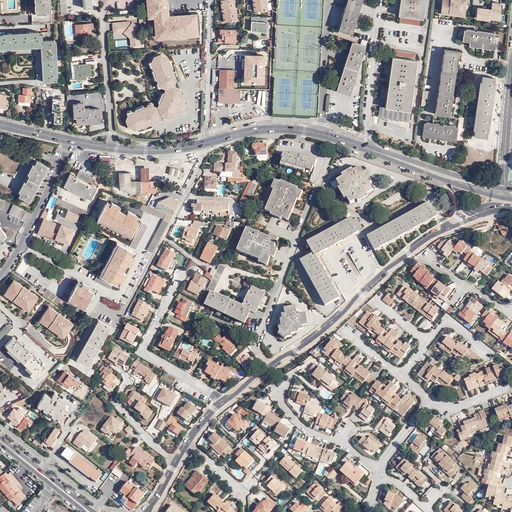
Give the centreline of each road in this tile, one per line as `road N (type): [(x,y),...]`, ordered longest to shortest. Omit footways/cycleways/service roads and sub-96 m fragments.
road 1 (residential): [(222,403),(327,327),(423,241),(476,216)]
road 2 (residential): [(204,143),(92,374),(73,362)]
road 3 (residential): [(222,403),(143,351),(182,274)]
road 4 (residential): [(71,140),(0,278)]
road 5 (residential): [(381,467),(299,423),(277,394),(293,374)]
road 6 (residential): [(204,143),(212,0)]
road 7 (residential): [(319,133),(326,0)]
road 8 (residential): [(366,131),(380,0)]
road 9 (residential): [(111,147),(102,18)]
road 10 (tertiary): [(504,188),(511,62)]
